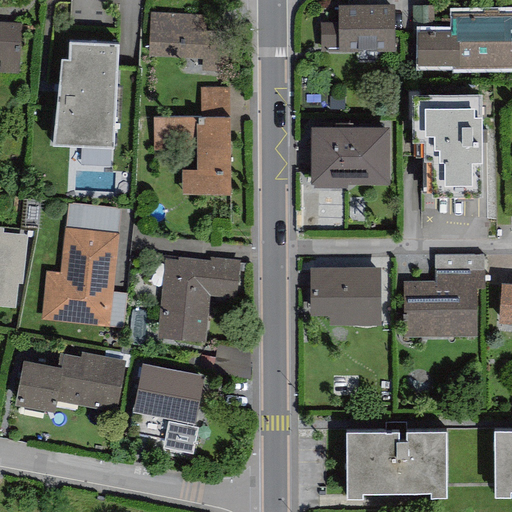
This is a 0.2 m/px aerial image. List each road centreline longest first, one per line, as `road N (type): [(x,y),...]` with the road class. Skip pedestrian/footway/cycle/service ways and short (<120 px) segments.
road 1 (residential): [(271,0),(274,506)]
road 2 (residential): [(274,506),(0,456)]
